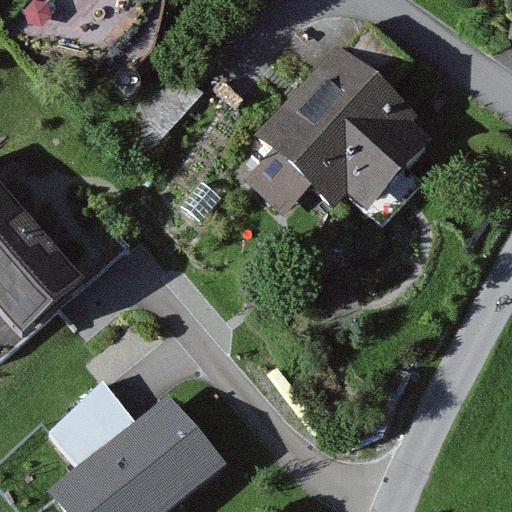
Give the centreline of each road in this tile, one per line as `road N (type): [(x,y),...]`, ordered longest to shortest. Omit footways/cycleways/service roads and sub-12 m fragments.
road 1 (residential): [(398,507),(317,476),(145,290)]
road 2 (residential): [(511,273),(398,507)]
road 3 (residential): [(511,93),(394,16),(387,0)]
